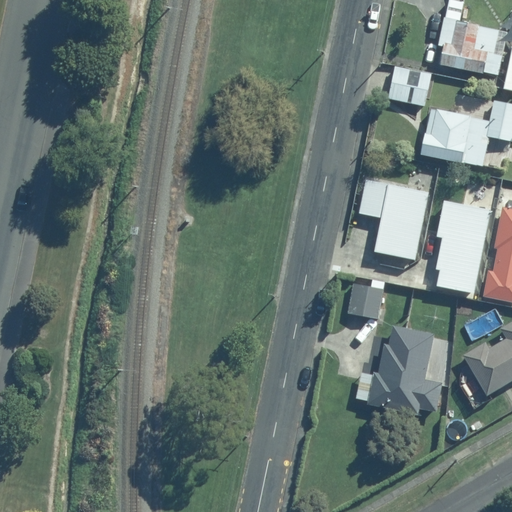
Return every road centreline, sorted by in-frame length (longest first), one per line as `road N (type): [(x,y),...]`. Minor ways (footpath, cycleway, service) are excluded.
road 1 (residential): [(361,0),(257,511)]
road 2 (secondary): [(0,184),(38,0)]
